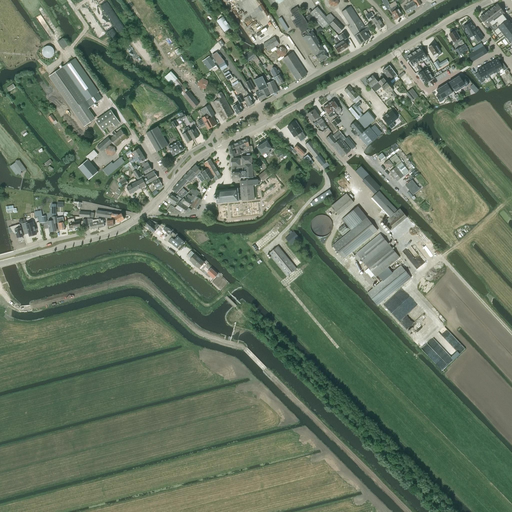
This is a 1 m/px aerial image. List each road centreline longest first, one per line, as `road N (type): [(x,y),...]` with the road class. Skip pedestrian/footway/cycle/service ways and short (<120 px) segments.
road 1 (tertiary): [(88,241),(138,218),(196,157),(264,123)]
road 2 (track): [(373,220),(415,271),(443,260),(511,333)]
road 3 (track): [(270,376),(408,511)]
road 4 (residential): [(256,108),(393,29)]
road 5 (tertiary): [(264,123),(397,52)]
